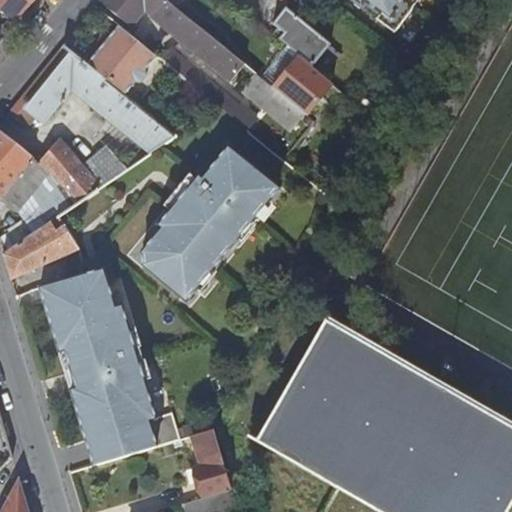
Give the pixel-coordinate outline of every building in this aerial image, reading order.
[(0,0),(0,5),(19,21),(36,1),(34,0),(0,0)] [(102,0),(99,4),(132,31),(133,30),(137,33),(140,30),(135,26),(145,14),(231,85),(245,68),(160,0),(102,0)] [(278,0),(297,14),(307,0),(278,0)] [(348,0),(363,10),(366,6),(381,18),(378,22),(395,35),(421,0),(348,0)] [(299,59),(312,69),(330,46),(286,11),(273,26),(285,36),(280,43),(287,49),(299,59)] [(93,50),(82,63),(124,96),(134,84),(140,85),(147,77),(145,72),(156,59),(118,28),(107,42),(97,54),(93,50)] [(103,38),(93,50),(97,54),(107,42),(103,38)] [(63,48),(9,115),(27,130),(36,120),(43,125),(72,90),(153,155),(177,138),(124,96),(82,63),(63,48)] [(299,59),(287,49),(260,80),(268,87),(273,91),(299,59)] [(253,121),(170,53),(161,63),(246,131),(253,121)] [(312,69),(299,59),(273,91),(305,116),(307,118),(333,86),(312,69)] [(257,101),(293,131),(305,116),(273,91),(268,87),(257,101)] [(307,118),(305,116),(293,131),(301,137),(313,122),(307,118)] [(313,122),(301,137),(307,142),(319,127),(313,122)] [(40,167),(0,134),(0,204),(15,217),(49,177),(55,182),(34,198),(51,225),(58,221),(128,172),(122,164),(108,149),(85,170),(60,144),(40,167)] [(278,190),(228,149),(202,180),(199,177),(158,227),(162,230),(142,254),(143,267),(186,302),(238,239),(238,238),(234,235),(264,199),(268,203),(268,202),(278,190)] [(142,163),(135,154),(122,164),(128,172),(142,163)] [(328,201),(320,197),(315,205),(323,209),(328,201)] [(272,205),(268,202),(268,203),(264,199),(234,235),(238,238),(238,239),(242,242),(255,226),(254,225),(257,221),(258,222),(272,205)] [(51,225),(5,256),(12,282),(79,252),(58,221),(51,225)] [(80,280),(42,291),(46,307),(52,305),(58,324),(52,326),(61,354),(67,352),(72,371),(76,370),(82,389),(72,392),(96,467),(182,442),(174,415),(158,420),(146,384),(145,382),(142,383),(127,335),(131,334),(130,333),(123,308),(116,310),(104,272),(80,280)] [(267,298),(263,307),(271,311),(275,303),(267,298)] [(52,305),(46,307),(52,326),(58,324),(52,305)] [(264,326),(268,318),(260,313),(255,321),(264,326)] [(136,331),(130,333),(131,334),(127,335),(142,383),(145,382),(146,384),(152,382),(146,363),(144,364),(140,350),(142,350),(136,331)] [(67,352),(61,354),(72,392),(82,389),(76,370),(72,371),(67,352)] [(193,426),(184,429),(187,438),(196,435),(193,426)] [(233,492),(214,433),(194,439),(205,476),(199,477),(206,500),(233,492)] [(19,479),(10,495),(23,491),(19,479)] [(29,511),(23,491),(10,495),(0,511),(29,511)] [(206,500),(184,506),(185,511),(239,511),(233,492),(206,500)]
